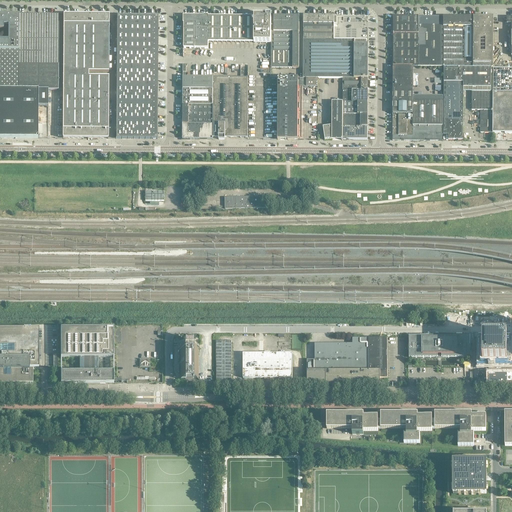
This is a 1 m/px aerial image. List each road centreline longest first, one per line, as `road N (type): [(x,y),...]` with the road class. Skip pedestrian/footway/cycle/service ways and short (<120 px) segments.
road 1 (unclassified): [(168,397),(168,338),(176,329),(511,329)]
road 2 (tertiary): [(168,397),(495,396)]
road 3 (unclassified): [(380,6),(170,5)]
road 4 (tertiary): [(169,150),(379,151)]
road 5 (unclassified): [(170,5),(0,5)]
road 6 (unknown): [(169,59),(248,60),(257,150)]
road 7 (tertiary): [(0,148),(169,150)]
road 8 (tertiary): [(0,398),(168,397)]
road 9 (unclassified): [(379,151),(380,6)]
road 10 (unclassified): [(169,150),(170,5)]
road 11 (tertiary): [(379,151),(511,152)]
road 12 (unclassified): [(511,6),(380,6)]
